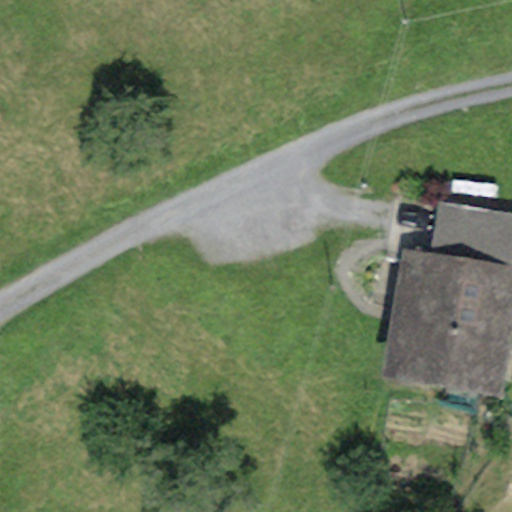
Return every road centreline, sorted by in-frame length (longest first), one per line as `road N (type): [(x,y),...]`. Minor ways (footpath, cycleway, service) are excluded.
road 1 (track): [(511,85),(435,98),(287,158),(84,257),(0,308)]
road 2 (track): [(312,148),(302,174),(319,204),(402,217)]
